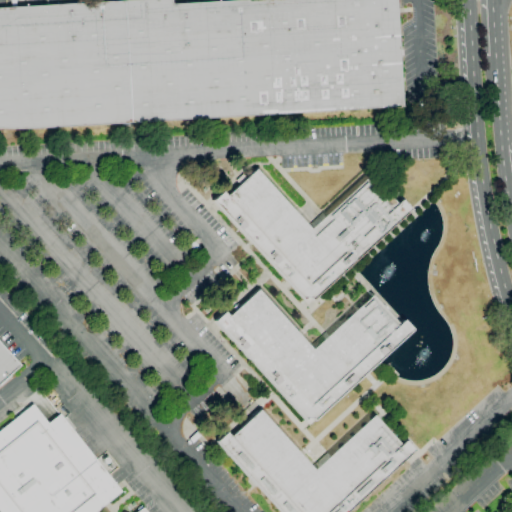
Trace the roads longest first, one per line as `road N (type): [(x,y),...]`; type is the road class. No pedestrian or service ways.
road 1 (primary): [(468,0),(483,191),(511,308)]
road 2 (primary): [(511,218),(496,55)]
